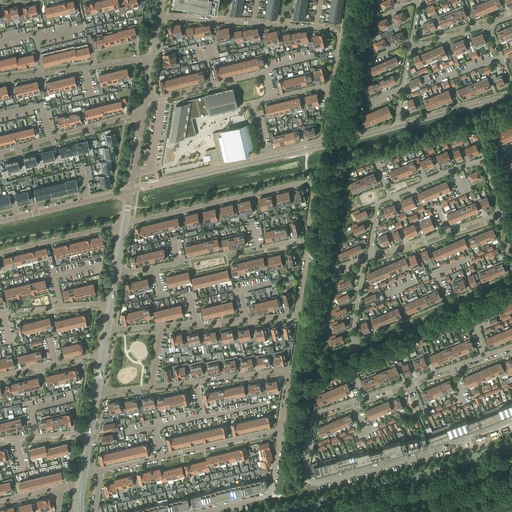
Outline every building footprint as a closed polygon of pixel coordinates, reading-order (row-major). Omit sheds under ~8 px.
[(105,0),(102,0),(99,1),(102,13),(108,11),(105,0)] [(111,0),(105,0),(108,11),(113,10),(111,0)] [(117,0),(111,0),(113,10),(119,9),(119,8),(117,0)] [(123,0),(125,6),(122,7),(123,12),(126,11),(126,10),(132,8),(132,7),(129,0),(123,0)] [(173,0),(172,6),(175,6),(175,5),(180,6),(180,7),(187,8),(187,9),(216,14),(217,14),(219,0),(218,0),(216,0),(173,0)] [(382,4),(381,4),(383,8),(384,9),(394,5),(392,0),(383,0),(384,1),(381,2),(382,4)] [(485,0),(484,1),(484,2),(488,11),(490,11),(493,10),(489,1),(488,1),(488,0),(485,0)] [(493,0),(490,0),(489,1),(493,10),(494,9),(495,9),(497,8),(493,0)] [(72,1),(67,2),(69,14),(78,12),(77,6),(74,6),(72,1)] [(99,1),(94,2),(97,14),(102,13),(99,1)] [(67,2),(61,4),(64,15),(69,14),(67,2)] [(94,2),(88,4),(91,15),(97,14),(94,2)] [(484,2),(480,4),(484,13),(488,11),(484,2)] [(61,4),(56,5),(58,15),(58,14),(59,14),(63,13),(64,15),(61,4)] [(88,4),(83,5),(85,17),(91,15),(88,4)] [(475,5),(475,6),(479,15),(484,13),(480,4),(476,6),(475,5)] [(35,5),(28,6),(31,19),(37,17),(38,20),(41,19),(40,13),(37,14),(35,5)] [(56,5),(50,7),(53,17),(58,15),(56,5)] [(479,15),(475,6),(475,5),(471,7),(471,8),(475,17),(479,15)] [(24,14),(21,15),(23,21),(31,19),(28,6),(22,8),(24,14)] [(467,17),(463,8),(462,6),(457,8),(462,19),(461,19),(462,19),(464,18),(464,19),(466,18),(466,17),(467,17)] [(16,7),(10,8),(13,21),(17,19),(19,19),(19,22),(23,21),(21,15),(18,15),(16,7)] [(45,13),(43,14),(44,20),(47,19),(47,17),(48,17),(52,16),(52,17),(53,17),(50,7),(44,8),(45,13)] [(5,16),(2,16),(4,23),(7,22),(7,21),(12,19),(13,21),(10,8),(4,9),(5,16)] [(462,19),(457,8),(456,9),(457,11),(453,13),(457,21),(457,20),(458,21),(460,20),(461,19),(462,19)] [(457,21),(453,13),(452,10),(447,12),(452,23),(453,23),(455,22),(457,21)] [(394,19),(391,20),(395,28),(398,27),(397,25),(400,24),(399,23),(406,20),(405,18),(406,18),(404,14),(403,14),(402,12),(400,13),(399,13),(396,14),(396,15),(393,16),(394,19)] [(452,23),(447,12),(442,14),(447,25),(449,24),(449,25),(451,24),(451,23),(452,23)] [(447,25),(442,14),(437,16),(438,19),(442,28),(444,27),(446,26),(447,25)] [(386,19),(376,23),(379,29),(386,26),(388,31),(395,28),(393,23),(389,25),(386,19)] [(426,19),(420,21),(422,25),(423,25),(422,25),(423,27),(424,29),(422,30),(421,31),(423,34),(426,33),(426,32),(431,31),(427,22),(426,19)] [(433,20),(427,22),(431,31),(432,30),(434,29),(436,28),(434,23),(434,22),(433,21),(433,20)] [(128,27),(130,38),(136,37),(135,31),(138,30),(136,24),(128,26),(128,27)] [(184,29),(181,30),(180,24),(178,25),(178,24),(175,25),(175,26),(174,26),(177,39),(186,37),(184,29)] [(209,25),(204,27),(203,27),(205,36),(206,39),(212,38),(209,25)] [(177,39),(174,26),(168,27),(171,40),(177,39)] [(195,39),(193,29),(192,27),(190,28),(190,27),(187,28),(187,29),(190,41),(195,39)] [(200,37),(198,27),(193,29),(195,39),(201,38),(200,37)] [(232,32),(229,33),(228,28),(222,29),(226,42),(231,41),(231,40),(234,39),(232,32)] [(226,42),(222,29),(221,29),(218,29),(218,30),(217,30),(218,36),(215,37),(216,40),(216,42),(217,45),(220,44),(220,43),(226,42)] [(257,29),(252,30),(254,40),(254,42),(260,41),(257,29)] [(506,29),(502,31),(506,40),(506,41),(511,39),(510,37),(506,29)] [(112,31),(107,32),(107,34),(109,44),(115,43),(112,32),(112,31)] [(236,37),(234,37),(234,39),(235,42),(237,41),(238,44),(244,42),(243,40),(241,32),(241,31),(238,31),(236,31),(236,32),(235,32),(236,37)] [(278,36),(277,31),(271,32),(274,45),(283,43),(281,36),(278,37),(278,36)] [(502,31),(497,33),(500,39),(498,40),(500,43),(506,40),(502,31)] [(274,45),(271,32),(269,33),(269,32),(266,33),(265,34),(266,39),(263,40),(266,49),(269,48),(268,47),(274,45)] [(306,32),(300,33),(302,43),(302,44),(308,43),(306,32)] [(382,40),(374,43),(377,50),(377,49),(377,50),(381,49),(381,48),(387,45),(385,42),(388,41),(385,32),(380,34),(382,40)] [(393,32),(387,35),(388,38),(391,36),(394,43),(405,39),(404,38),(405,38),(404,36),(403,36),(402,32),(394,35),(393,32)] [(102,33),(101,34),(104,45),(109,44),(107,34),(102,35),(102,33)] [(90,34),(87,35),(89,43),(92,42),(93,48),(99,47),(96,36),(91,37),(90,34)] [(292,44),(289,35),(289,34),(286,34),(284,34),(284,35),(283,35),(286,46),(291,44),(292,44)] [(325,34),(319,35),(322,46),(321,46),(322,48),(328,47),(325,34)] [(482,34),(477,36),(481,45),(486,43),(482,34)] [(316,47),(321,46),(322,46),(319,35),(318,36),(318,35),(315,36),(313,37),(315,42),(314,42),(312,43),(313,50),(317,49),(316,47)] [(481,45),(477,36),(471,38),(475,47),(481,45)] [(463,40),(457,42),(461,52),(467,50),(463,40)] [(461,52),(457,42),(452,45),(457,57),(462,54),(461,52)] [(87,44),(80,46),(83,57),(90,56),(87,44)] [(74,46),(67,47),(70,59),(76,58),(76,59),(77,59),(74,47),(74,46)] [(80,46),(74,47),(77,59),(83,57),(80,46)] [(442,46),(438,48),(441,57),(442,59),(447,57),(442,46)] [(67,47),(61,49),(63,61),(70,59),(67,47)] [(438,48),(433,50),(437,59),(441,57),(438,48)] [(63,61),(61,49),(54,51),(57,62),(63,61)] [(176,52),(175,49),(169,50),(168,51),(169,54),(163,55),(164,56),(163,56),(164,60),(164,59),(165,61),(175,58),(174,53),(176,52)] [(433,50),(428,52),(432,61),(437,59),(433,50)] [(32,55),(27,56),(29,65),(35,64),(33,58),(36,58),(35,51),(32,52),(32,55)] [(57,62),(54,51),(47,52),(50,64),(57,62)] [(47,52),(41,54),(44,66),(50,64),(47,52)] [(428,52),(424,54),(427,63),(432,61),(428,52)] [(419,56),(422,65),(427,63),(424,54),(419,56)] [(264,66),(262,55),(255,56),(256,57),(258,67),(261,67),(263,67),(263,66),(264,66)] [(418,55),(413,57),(417,67),(422,65),(419,56),(418,55)] [(11,57),(9,58),(11,67),(17,65),(17,68),(18,68),(15,56),(11,57)] [(15,56),(18,68),(23,66),(21,57),(16,59),(15,56)] [(172,68),(180,66),(178,57),(175,58),(165,61),(166,67),(172,65),(172,68)] [(396,57),(383,62),(385,68),(398,63),(396,57)] [(383,62),(370,68),(372,74),(385,68),(383,62)] [(327,68),(326,64),(318,66),(319,68),(322,79),(328,77),(326,68),(327,68)] [(222,76),(219,66),(219,65),(213,66),(216,79),(222,77),(222,76)] [(322,79),(319,68),(314,69),(313,67),(310,68),(312,75),(314,74),(315,75),(316,80),(317,80),(318,80),(321,79),(320,79),(322,79)] [(131,78),(130,74),(128,74),(126,68),(120,70),(123,81),(123,80),(131,78)] [(120,70),(115,71),(118,83),(123,81),(120,70)] [(203,71),(203,70),(196,72),(197,73),(199,82),(202,81),(202,82),(204,81),(205,80),(204,74),(203,71)] [(118,83),(115,71),(110,72),(112,83),(117,82),(117,83),(118,83)] [(310,71),(304,73),(306,84),(309,83),(311,83),(311,82),(312,82),(310,71)] [(428,73),(409,81),(412,88),(431,80),(428,73)] [(100,83),(97,84),(98,89),(107,86),(104,74),(98,75),(100,83)] [(494,74),(490,76),(493,82),(495,81),(498,87),(498,88),(499,88),(499,89),(500,89),(500,88),(501,88),(502,87),(502,86),(505,84),(501,75),(496,77),(494,74)] [(393,75),(380,81),(383,87),(395,82),(393,75)] [(73,76),(67,77),(70,90),(80,88),(78,83),(75,84),(73,76)] [(67,77),(62,79),(65,91),(70,90),(67,77)] [(168,89),(165,80),(166,80),(165,78),(159,79),(162,92),(168,91),(168,89)] [(285,89),(283,78),(277,79),(280,91),(286,90),(285,89)] [(487,78),(482,80),(486,89),(491,87),(487,78)] [(62,79),(57,80),(60,93),(60,92),(65,90),(65,92),(65,91),(62,79)] [(57,80),(52,81),(55,94),(60,93),(57,80)] [(482,80),(477,82),(481,91),(486,89),(482,80)] [(37,81),(31,83),(33,93),(39,92),(40,94),(43,93),(42,88),(39,89),(37,81)] [(47,91),(44,91),(46,96),(49,95),(49,94),(54,93),(54,94),(55,94),(52,81),(46,83),(47,91)] [(380,81),(367,86),(370,93),(383,87),(380,81)] [(467,84),(468,86),(472,96),(475,95),(475,94),(476,93),(472,84),(471,82),(467,84)] [(477,82),(472,84),(476,93),(481,91),(477,82)] [(16,95),(13,95),(15,101),(18,101),(17,98),(23,97),(20,85),(14,87),(16,95)] [(6,86),(0,87),(0,88),(3,101),(12,99),(11,94),(8,94),(6,86)] [(468,86),(463,88),(467,97),(468,97),(472,96),(468,86)] [(463,88),(457,91),(458,95),(460,95),(461,97),(461,96),(462,99),(467,97),(463,88)] [(237,108),(233,89),(205,95),(206,96),(187,101),(187,100),(183,101),(184,104),(175,106),(170,139),(176,138),(177,140),(196,135),(192,120),(191,120),(191,119),(210,114),(210,115),(220,113),(237,108)] [(448,90),(443,93),(446,101),(447,103),(452,100),(448,90)] [(319,105),(317,93),(311,95),(314,107),(319,105)] [(443,93),(438,95),(442,103),(446,101),(443,93)] [(307,103),(304,104),(305,110),(314,108),(314,107),(311,95),(305,96),(307,103)] [(438,95),(433,97),(437,105),(442,103),(438,95)] [(428,97),(422,100),(424,103),(425,103),(428,109),(432,107),(429,99),(428,97)] [(433,97),(429,99),(432,107),(437,105),(433,97)] [(299,98),(293,99),(296,110),(302,108),(302,111),(305,110),(304,104),(301,104),(299,98)] [(114,101),(114,102),(115,102),(117,111),(122,110),(121,104),(126,103),(125,99),(114,101)] [(296,110),(293,99),(288,100),(291,111),(290,111),(291,112),(297,111),(296,110)] [(403,102),(402,107),(407,105),(409,111),(410,112),(411,112),(412,112),(412,111),(413,111),(413,110),(416,108),(413,99),(407,101),(407,100),(403,102)] [(288,100),(282,102),(285,112),(291,111),(288,100)] [(282,102),(277,103),(279,114),(285,112),(282,102)] [(277,103),(271,104),(274,115),(279,114),(277,103)] [(274,115),(271,104),(265,106),(267,113),(264,114),(265,120),(275,117),(274,115)] [(102,115),(100,106),(95,107),(97,117),(103,116),(102,115)] [(383,107),(379,109),(381,114),(389,111),(387,106),(388,106),(383,107)] [(90,108),(89,107),(84,108),(84,107),(80,108),(81,109),(82,114),(82,113),(85,112),(87,120),(92,119),(90,108)] [(81,109),(72,111),(75,124),(81,123),(79,115),(82,114),(81,109)] [(383,119),(379,109),(374,111),(378,121),(383,119)] [(70,113),(67,114),(70,126),(75,124),(72,111),(72,112),(72,113),(71,113),(70,113)] [(378,121),(374,111),(370,113),(372,118),(374,123),(378,121)] [(389,111),(381,114),(383,119),(387,117),(392,116),(392,115),(391,115),(389,111)] [(365,115),(360,117),(361,117),(363,122),(372,118),(370,113),(365,115)] [(70,126),(67,114),(67,115),(63,116),(62,115),(65,127),(70,126)] [(57,115),(53,116),(55,121),(58,120),(59,128),(65,127),(62,115),(57,116),(57,115)] [(372,118),(363,122),(365,126),(365,127),(374,123),(372,118)] [(32,126),(27,127),(30,138),(35,136),(33,129),(36,128),(35,123),(32,124),(32,126)] [(298,132),(301,131),(300,127),(300,124),(296,125),(297,128),(292,129),(293,132),(295,141),(300,140),(298,132)] [(248,125),(213,133),(216,148),(205,151),(207,156),(205,156),(206,160),(207,160),(208,163),(219,161),(219,162),(249,155),(249,151),(253,149),(248,125)] [(304,126),(300,127),(301,131),(305,130),(306,137),(310,136),(311,138),(311,137),(315,136),(315,135),(316,135),(315,133),(318,132),(317,129),(314,129),(314,128),(313,128),(313,125),(304,127),(304,126)] [(509,141),(504,131),(500,133),(504,143),(509,141)] [(104,135),(105,141),(116,138),(114,132),(104,135)] [(278,135),(273,137),(272,132),(269,133),(270,139),(273,138),(275,146),(280,145),(278,135)] [(504,143),(500,133),(495,135),(496,135),(500,144),(500,145),(504,143)] [(117,144),(116,138),(105,141),(104,141),(105,147),(112,145),(112,146),(117,144)] [(87,141),(81,142),(84,152),(83,152),(83,153),(89,152),(90,155),(93,154),(92,148),(89,148),(87,141)] [(78,153),(76,144),(70,145),(73,156),(72,156),(72,157),(78,155),(78,153)] [(476,144),(470,147),(474,156),(477,155),(477,154),(479,153),(477,149),(478,148),(477,147),(476,144)] [(73,156),(70,145),(65,146),(67,157),(72,156),(73,156)] [(114,151),(112,146),(112,145),(105,147),(101,148),(102,154),(103,154),(114,151)] [(67,157),(65,146),(58,148),(60,155),(57,156),(59,162),(62,161),(61,159),(67,158),(67,157)] [(470,147),(465,149),(466,152),(466,153),(467,153),(469,158),(471,157),(474,156),(470,147)] [(458,148),(453,150),(454,154),(455,158),(456,158),(457,161),(458,160),(459,161),(462,160),(462,159),(463,158),(458,148)] [(59,162),(57,156),(54,156),(52,149),(46,151),(49,163),(55,162),(55,163),(59,162)] [(49,163),(46,151),(46,150),(41,151),(41,152),(40,152),(42,160),(39,161),(41,168),(44,167),(43,164),(49,163)] [(115,157),(114,151),(103,154),(105,160),(115,157)] [(447,151),(442,153),(446,163),(447,163),(451,162),(450,161),(451,161),(450,157),(449,154),(448,154),(447,151)] [(442,153),(436,156),(437,158),(437,159),(438,162),(439,162),(440,165),(440,166),(443,165),(443,164),(446,163),(442,153)] [(41,168),(39,161),(36,161),(35,154),(29,156),(32,167),(37,166),(38,168),(41,168)] [(32,167),(29,156),(23,157),(25,165),(22,166),(23,172),(26,172),(26,169),(32,168),(32,167)] [(418,157),(415,158),(418,164),(420,163),(421,164),(421,166),(422,166),(423,170),(426,169),(426,170),(429,169),(429,168),(425,159),(424,157),(419,159),(418,157)] [(431,157),(425,159),(429,168),(429,169),(432,167),(434,166),(432,161),(433,161),(432,159),(432,160),(431,157)] [(415,158),(408,161),(412,172),(417,170),(415,165),(418,164),(415,158)] [(23,172),(22,166),(19,167),(17,160),(16,160),(16,159),(12,160),(12,161),(11,161),(13,172),(14,173),(20,172),(20,173),(23,172)] [(511,160),(508,162),(508,161),(501,164),(503,169),(505,167),(507,171),(508,170),(509,172),(511,170),(511,160)] [(13,172),(11,161),(5,162),(7,171),(1,172),(3,178),(9,177),(8,173),(13,172)] [(99,163),(101,169),(111,167),(110,161),(99,163)] [(395,166),(394,167),(398,177),(403,175),(400,167),(397,169),(395,166)] [(113,173),(111,167),(101,169),(99,169),(101,175),(108,173),(108,174),(113,173)] [(394,167),(389,169),(390,172),(393,180),(394,179),(394,180),(399,178),(398,177),(394,167)] [(470,178),(467,179),(470,185),(473,184),(472,181),(474,180),(474,181),(477,179),(481,177),(478,171),(477,171),(475,172),(469,175),(470,178)] [(109,179),(108,174),(108,173),(101,175),(98,176),(100,182),(109,179)] [(374,173),(369,175),(373,184),(372,184),(373,186),(377,184),(377,183),(378,182),(377,181),(378,181),(376,177),(374,173)] [(369,175),(364,178),(368,186),(367,186),(368,188),(372,187),(371,185),(372,184),(373,184),(369,175)] [(364,178),(359,180),(363,188),(362,188),(363,190),(367,189),(366,187),(367,186),(368,186),(364,178)] [(110,186),(109,179),(100,182),(101,188),(110,186)] [(359,180),(354,182),(358,190),(358,192),(362,191),(361,189),(362,188),(363,188),(359,180)] [(354,182),(349,184),(352,193),(353,195),(357,193),(356,191),(358,190),(354,182)] [(446,182),(441,184),(445,192),(450,190),(446,182)] [(441,184),(437,186),(440,194),(445,192),(441,184)] [(437,186),(432,188),(436,196),(440,194),(437,186)] [(31,193),(29,187),(26,187),(26,188),(20,190),(20,191),(21,191),(23,202),(30,200),(28,193),(31,193)] [(41,198),(39,188),(33,189),(35,199),(41,198)] [(295,195),(297,203),(306,201),(305,199),(307,198),(306,194),(304,194),(303,188),(299,188),(299,189),(297,190),(298,195),(295,195)] [(432,188),(427,190),(431,198),(436,196),(432,188)] [(21,191),(20,191),(14,192),(14,190),(11,191),(12,197),(15,196),(17,203),(18,203),(18,204),(23,203),(22,202),(23,202),(21,191)] [(427,190),(423,192),(426,200),(431,198),(427,190)] [(9,198),(12,197),(11,191),(8,192),(8,194),(2,195),(5,206),(6,206),(6,207),(10,206),(10,205),(11,205),(9,198)] [(286,206),(282,192),(279,193),(279,194),(277,195),(278,199),(275,200),(276,206),(277,208),(286,206)] [(286,192),(282,192),(286,206),(295,204),(293,196),(290,196),(289,192),(286,192)] [(427,203),(426,200),(423,192),(418,194),(422,205),(423,205),(427,203)] [(276,206),(275,200),(272,201),(271,196),(269,196),(265,197),(268,210),(274,209),(274,207),(276,206)] [(268,210),(265,197),(261,198),(259,199),(260,204),(257,204),(259,213),(268,210)] [(412,197),(406,199),(410,208),(415,206),(415,205),(416,205),(414,202),(412,197)] [(481,198),(477,200),(479,205),(482,204),(485,210),(490,208),(488,203),(489,203),(488,201),(487,197),(482,199),(481,198)] [(410,208),(406,199),(401,201),(403,207),(404,210),(405,210),(406,212),(411,210),(410,208)] [(248,200),(244,201),(247,212),(246,212),(247,215),(253,213),(253,211),(256,210),(254,204),(251,205),(250,200),(248,201),(248,200)] [(247,212),(244,201),(240,202),(240,203),(238,203),(239,208),(236,209),(238,214),(246,212),(247,212)] [(465,204),(464,204),(469,215),(473,213),(474,213),(469,202),(468,203),(468,205),(466,207),(465,204)] [(471,202),(469,202),(474,213),(479,211),(475,203),(472,204),(471,202)] [(390,206),(389,206),(393,217),(395,217),(394,214),(397,213),(394,204),(393,205),(392,203),(389,204),(390,206)] [(238,214),(236,209),(234,209),(232,204),(230,205),(230,204),(226,205),(230,219),(239,217),(238,214)] [(460,206),(464,217),(469,215),(464,204),(463,205),(464,207),(461,209),(460,206)] [(230,219),(226,205),(222,206),(223,207),(221,207),(222,212),(219,213),(221,221),(230,219)] [(385,213),(382,215),(383,219),(390,216),(392,218),(393,217),(389,206),(383,208),(385,213)] [(459,209),(456,211),(460,219),(464,217),(460,206),(458,207),(459,209)] [(212,223),(209,209),(205,210),(205,211),(203,212),(204,216),(201,217),(203,223),(206,222),(206,225),(212,223)] [(221,221),(219,213),(216,214),(215,209),(213,209),(209,209),(212,223),(217,222),(221,221)] [(358,210),(352,213),(354,216),(355,215),(357,220),(361,219),(366,217),(365,217),(368,216),(368,215),(367,213),(366,210),(360,213),(358,210)] [(451,210),(446,212),(447,215),(450,223),(451,223),(455,221),(451,213),(452,213),(451,210)] [(452,210),(451,210),(452,213),(451,213),(455,221),(460,219),(456,211),(453,212),(452,210)] [(203,223),(201,217),(199,218),(197,213),(195,213),(191,214),(194,225),(195,227),(201,226),(200,224),(203,223)] [(194,225),(191,214),(188,215),(186,216),(187,221),(184,221),(185,227),(194,225)] [(172,219),(175,228),(181,227),(180,223),(179,223),(178,218),(176,218),(175,218),(172,219)] [(430,218),(425,220),(429,230),(430,229),(430,230),(434,228),(435,227),(433,224),(432,220),(430,218)] [(289,224),(291,230),(294,229),(295,234),(297,233),(297,234),(301,233),(299,226),(301,226),(300,221),(298,222),(298,219),(292,221),(292,223),(289,224)] [(425,220),(420,222),(421,225),(420,225),(422,229),(422,228),(424,232),(423,232),(424,233),(427,231),(426,231),(429,230),(425,220)] [(159,232),(157,223),(155,223),(154,223),(151,223),(154,233),(153,233),(154,234),(159,233),(159,232)] [(357,224),(350,226),(351,229),(353,229),(355,235),(366,230),(366,229),(367,228),(366,226),(365,227),(363,224),(358,226),(357,224)] [(414,224),(409,227),(413,236),(416,235),(415,234),(418,233),(416,229),(416,227),(415,227),(414,224)] [(288,236),(285,225),(279,226),(280,228),(282,237),(285,237),(288,237),(288,236)] [(143,236),(141,227),(141,226),(138,227),(135,228),(137,233),(135,233),(136,237),(138,237),(138,239),(144,238),(143,236)] [(409,227),(403,229),(405,232),(404,232),(405,233),(407,238),(409,237),(410,237),(413,236),(409,227)] [(396,229),(391,231),(393,236),(394,240),(395,239),(396,242),(397,242),(398,243),(401,241),(401,240),(402,240),(398,230),(397,231),(396,229)] [(491,229),(488,231),(492,242),(497,240),(493,230),(491,230),(491,229)] [(383,234),(378,236),(380,241),(382,240),(382,242),(382,243),(383,246),(387,245),(387,244),(390,242),(388,237),(390,236),(388,230),(382,232),(383,234)] [(488,231),(483,233),(487,241),(491,239),(492,242),(488,231)] [(243,232),(237,234),(240,245),(242,245),(245,244),(246,244),(245,243),(246,243),(245,240),(243,232)] [(483,233),(478,235),(482,243),(487,241),(483,233)] [(240,245),(237,234),(232,235),(235,247),(238,246),(240,245)] [(235,247),(232,235),(227,236),(230,248),(232,247),(232,248),(235,247)] [(478,235),(474,237),(477,245),(482,243),(478,235)] [(101,236),(95,238),(98,247),(103,246),(103,244),(104,244),(103,240),(102,241),(101,236)] [(230,248),(227,236),(221,238),(224,249),(225,249),(225,250),(228,249),(228,248),(230,248)] [(217,237),(211,238),(212,240),(214,249),(216,249),(219,249),(219,248),(220,248),(217,239),(217,237)] [(470,240),(469,240),(472,247),(477,245),(474,237),(470,238),(470,239),(470,240)] [(349,248),(352,255),(355,253),(363,250),(360,244),(358,239),(353,241),(354,243),(355,245),(349,248)] [(463,239),(459,240),(463,248),(465,247),(467,249),(468,249),(467,246),(464,239),(463,239)] [(204,252),(201,243),(202,243),(201,240),(195,242),(196,244),(198,254),(202,253),(202,252),(204,252)] [(459,240),(455,242),(458,250),(461,249),(462,251),(464,251),(463,248),(459,240)] [(193,254),(191,245),(191,243),(185,244),(187,252),(186,252),(187,255),(188,255),(188,256),(191,255),(193,254)] [(446,246),(442,248),(445,256),(446,258),(448,258),(447,255),(450,254),(451,256),(446,246)] [(46,248),(40,249),(43,260),(48,259),(49,261),(52,261),(51,256),(48,257),(46,248)] [(163,248),(158,249),(160,259),(162,259),(163,259),(166,259),(165,258),(166,258),(166,257),(166,254),(165,254),(163,248)] [(342,252),(338,254),(341,259),(347,257),(351,255),(352,255),(349,248),(341,251),(342,252)] [(427,250),(421,252),(425,261),(430,258),(431,261),(434,259),(432,254),(429,255),(427,250)] [(437,250),(433,252),(436,260),(439,258),(440,261),(442,260),(437,250)] [(296,259),(294,252),(290,253),(291,253),(288,254),(289,259),(286,260),(288,268),(297,266),(297,263),(299,263),(297,258),(296,259)] [(140,265),(137,255),(137,253),(131,254),(132,257),(131,257),(131,261),(133,261),(134,266),(136,265),(136,266),(140,265)] [(284,259),(281,259),(280,255),(278,255),(278,254),(274,255),(277,269),(286,267),(284,259)] [(410,256),(409,257),(414,269),(417,268),(419,272),(425,269),(422,261),(418,263),(415,255),(414,255),(413,254),(410,256)] [(277,269),(274,255),(270,256),(270,257),(268,257),(269,262),(266,263),(268,271),(277,269)] [(11,267),(9,257),(3,258),(5,266),(2,267),(3,272),(7,271),(6,269),(11,268),(11,267)] [(260,268),(257,259),(257,258),(254,259),(252,260),(254,269),(255,271),(260,270),(260,268)] [(402,259),(400,260),(404,269),(409,267),(405,258),(402,259)] [(400,260),(395,262),(399,271),(404,269),(400,260)] [(501,260),(496,262),(501,275),(501,274),(503,273),(503,274),(508,272),(506,268),(504,263),(502,263),(501,260)] [(244,272),(242,262),(240,263),(240,262),(236,263),(237,264),(236,264),(239,275),(245,274),(244,271),(244,272)] [(395,262),(391,264),(394,273),(399,271),(395,262)] [(496,262),(491,264),(492,265),(496,276),(497,277),(496,276),(498,275),(499,276),(501,275),(496,262)] [(239,275),(236,264),(234,264),(231,264),(231,265),(231,266),(230,266),(231,269),(232,269),(234,276),(239,275)] [(391,264),(386,266),(390,275),(394,273),(391,264)] [(496,276),(492,265),(487,267),(491,278),(492,278),(493,277),(494,278),(497,277),(496,276)] [(386,266),(381,268),(385,277),(390,275),(386,266)] [(487,267),(482,269),(487,280),(489,279),(489,280),(492,279),(492,278),(491,278),(487,267)] [(381,268),(377,270),(380,279),(385,277),(381,268)] [(482,269),(477,271),(482,282),(483,281),(484,282),(487,281),(487,280),(482,269)] [(377,270),(372,272),(376,281),(380,279),(377,270)] [(366,280),(365,287),(372,284),(371,283),(376,281),(372,272),(368,273),(369,274),(367,275),(369,279),(366,280)] [(473,274),(468,276),(469,279),(468,280),(470,283),(472,286),(473,286),(473,287),(477,285),(476,284),(477,284),(473,274)] [(462,277),(456,280),(461,291),(464,290),(464,289),(466,288),(465,284),(464,282),(462,277)] [(145,290),(142,280),(142,279),(139,280),(139,281),(137,281),(140,293),(145,291),(145,290)] [(343,279),(337,282),(338,284),(339,284),(342,289),(345,288),(349,287),(349,286),(350,286),(352,285),(353,285),(352,284),(353,284),(352,279),(351,280),(350,279),(347,280),(347,279),(344,280),(343,279)] [(453,283),(452,284),(453,287),(453,289),(454,289),(456,293),(458,292),(458,293),(461,291),(456,280),(452,281),(453,283)] [(127,284),(126,284),(127,289),(126,289),(127,293),(128,293),(129,295),(134,294),(132,283),(131,281),(130,282),(127,283),(127,284)] [(140,293),(137,281),(134,282),(132,283),(134,294),(140,293)] [(365,300),(364,301),(365,303),(367,303),(367,304),(378,299),(375,294),(380,292),(379,288),(372,291),(373,294),(364,298),(365,300)] [(436,301),(432,293),(431,290),(427,292),(428,295),(431,303),(436,301)] [(437,291),(432,293),(436,301),(440,300),(439,299),(440,298),(441,298),(437,291)] [(291,292),(280,295),(282,301),(285,300),(286,305),(289,304),(289,305),(292,304),(291,297),(292,297),(291,292)] [(427,292),(422,294),(423,297),(427,305),(431,303),(428,295),(427,292)] [(341,293),(335,296),(336,299),(337,298),(339,304),(343,302),(344,302),(348,300),(350,299),(348,293),(342,296),(341,293)] [(279,307),(276,296),(271,297),(271,300),(272,300),(274,309),(276,308),(276,309),(279,308),(279,307)] [(423,297),(418,299),(422,307),(427,305),(423,297)] [(266,299),(260,300),(261,302),(263,311),(264,312),(267,311),(266,311),(269,310),(266,301),(266,299)] [(418,299),(414,301),(417,309),(422,307),(418,299)] [(414,301),(409,303),(413,311),(417,309),(414,301)] [(409,303),(404,305),(407,312),(408,312),(409,312),(409,313),(413,311),(409,303)] [(505,313),(500,315),(503,320),(511,317),(509,313),(511,311),(511,303),(503,307),(505,313)] [(151,317),(148,306),(143,307),(146,318),(148,318),(151,318),(151,317)] [(146,318),(143,307),(137,308),(138,311),(140,320),(142,319),(143,320),(146,319),(145,318),(146,318)] [(339,307),(330,311),(331,314),(335,312),(337,317),(341,316),(345,315),(345,314),(348,313),(348,312),(349,312),(348,309),(347,310),(346,307),(340,310),(339,307)] [(398,308),(376,318),(379,327),(382,326),(381,325),(383,324),(384,325),(386,324),(386,323),(388,322),(388,323),(391,322),(390,321),(392,320),(393,321),(395,320),(395,319),(397,318),(397,319),(400,318),(400,317),(401,316),(401,315),(400,314),(398,308)] [(135,321),(133,312),(133,309),(127,311),(127,312),(130,323),(133,322),(133,321),(135,321)] [(130,323),(127,312),(122,313),(122,314),(121,315),(122,319),(123,318),(124,323),(126,323),(126,324),(130,323)] [(88,319),(87,313),(81,315),(83,324),(91,322),(90,318),(88,319)] [(379,327),(376,318),(375,315),(370,317),(374,327),(375,329),(377,328),(377,326),(379,326),(379,327)] [(361,327),(362,330),(362,331),(363,330),(365,333),(366,332),(369,331),(370,330),(367,323),(369,321),(367,316),(364,317),(366,321),(364,322),(363,323),(362,323),(361,323),(361,324),(362,327),(361,327)] [(49,318),(43,319),(45,328),(53,326),(52,322),(50,322),(49,318)] [(337,321),(330,324),(332,327),(333,326),(335,331),(339,330),(344,328),(343,328),(346,327),(344,321),(338,324),(337,321)] [(18,331),(16,331),(18,338),(23,337),(25,336),(24,333),(22,324),(18,325),(17,326),(18,331)] [(285,334),(283,334),(284,339),(286,339),(286,340),(292,338),(289,325),(285,326),(285,327),(283,327),(285,334)] [(279,334),(277,326),(273,327),(273,328),(271,328),(274,341),(280,339),(280,340),(283,339),(282,333),(279,334)] [(251,335),(249,328),(245,329),(245,330),(244,330),(247,342),(255,341),(254,338),(253,335),(251,335)] [(263,340),(261,329),(259,329),(259,328),(255,329),(257,337),(254,338),(255,341),(255,344),(264,342),(263,340)] [(268,336),(266,328),(261,329),(263,340),(268,339),(269,341),(272,341),(271,335),(268,336)] [(503,331),(500,333),(504,341),(508,339),(504,328),(503,329),(503,331)] [(234,337),(232,330),(227,331),(230,344),(235,342),(235,343),(238,342),(237,338),(237,336),(234,337)] [(247,342),(244,330),(242,330),(238,330),(240,338),(237,338),(238,342),(238,344),(247,342)] [(499,333),(496,335),(499,343),(504,341),(500,333),(499,330),(498,331),(499,333)] [(217,338),(215,331),(211,331),(211,332),(210,333),(213,344),(212,344),(212,345),(221,343),(220,340),(220,337),(217,338)] [(230,344),(227,331),(221,333),(223,340),(220,340),(221,343),(221,346),(224,345),(230,344)] [(213,344),(210,333),(209,333),(208,332),(204,333),(206,340),(203,341),(204,345),(204,347),(207,346),(212,344),(213,344)] [(204,345),(203,341),(203,339),(200,340),(198,333),(193,334),(196,347),(204,345)] [(135,334),(124,335),(125,344),(133,344),(134,351),(137,351),(136,344),(134,344),(134,340),(136,340),(135,334)] [(181,334),(176,335),(179,348),(187,346),(186,343),(186,340),(183,341),(181,334)] [(196,347),(193,334),(188,335),(189,342),(186,343),(187,346),(188,351),(191,350),(191,348),(196,347)] [(491,334),(490,334),(491,337),(495,345),(499,343),(496,335),(493,336),(491,334)] [(179,348),(176,335),(175,336),(174,335),(170,336),(172,343),(169,344),(168,352),(174,350),(174,349),(179,348)] [(335,335),(328,337),(329,340),(331,340),(333,345),(337,344),(341,343),(340,342),(344,341),(344,340),(345,340),(344,337),(343,338),(342,335),(336,338),(335,335)] [(487,335),(485,336),(486,339),(489,347),(490,346),(490,347),(495,345),(491,337),(488,338),(487,335)] [(470,339),(465,341),(469,351),(474,349),(472,344),(471,342),(470,339)] [(83,340),(77,341),(78,343),(80,352),(80,353),(84,352),(84,351),(85,351),(84,346),(86,345),(85,342),(83,342),(83,340)] [(459,341),(454,343),(459,355),(461,355),(463,354),(464,353),(459,341)] [(459,341),(464,353),(466,353),(468,352),(469,351),(465,341),(460,343),(459,341)] [(454,343),(449,345),(454,358),(456,357),(458,356),(459,355),(454,343)] [(444,347),(445,350),(449,360),(454,358),(449,345),(444,347)] [(288,356),(290,346),(283,348),(284,350),(279,351),(282,364),(287,363),(286,356),(288,356)] [(445,350),(440,352),(444,362),(449,360),(445,350)] [(42,351),(34,352),(36,362),(42,360),(41,356),(43,355),(42,351)] [(282,364),(279,351),(271,353),(272,358),(272,359),(275,358),(276,365),(282,364)] [(271,366),(269,359),(272,358),(271,353),(270,352),(267,353),(268,353),(262,355),(265,366),(266,366),(267,367),(271,366)] [(440,352),(435,354),(439,364),(441,363),(441,364),(443,363),(443,362),(444,362),(440,352)] [(422,353),(417,356),(418,359),(422,369),(423,368),(423,369),(427,367),(428,367),(426,363),(427,363),(425,359),(424,357),(423,354),(422,353)] [(5,356),(6,358),(8,368),(14,367),(13,366),(14,365),(14,363),(13,363),(11,354),(5,356)] [(254,368),(252,361),(255,360),(254,356),(254,354),(251,355),(251,356),(245,357),(246,358),(248,369),(250,368),(250,369),(254,368)] [(435,354),(430,356),(431,359),(430,359),(431,361),(432,361),(434,366),(439,364),(435,354)] [(26,364),(24,355),(16,357),(17,361),(19,361),(20,365),(26,364)] [(265,366),(262,355),(257,356),(257,355),(254,356),(255,360),(255,362),(258,361),(260,368),(264,367),(265,366)] [(238,362),(237,358),(237,356),(233,357),(234,358),(229,359),(232,371),(233,370),(233,371),(237,370),(235,363),(238,362)] [(417,356),(412,358),(413,361),(414,364),(413,364),(415,368),(415,367),(417,371),(417,372),(420,371),(419,370),(422,369),(418,359),(417,356)] [(246,358),(241,359),(240,357),(237,358),(238,362),(239,364),(242,363),(243,371),(247,370),(247,369),(248,369),(246,358)] [(232,371),(229,359),(229,358),(220,360),(222,365),(221,365),(222,366),(225,365),(226,373),(230,372),(230,371),(232,371)] [(222,365),(220,360),(220,359),(212,361),(215,373),(216,373),(220,373),(219,365),(221,365),(222,365)] [(205,366),(204,363),(203,360),(195,362),(198,375),(203,374),(202,367),(205,366)] [(215,373),(212,361),(204,363),(205,366),(205,368),(208,368),(210,375),(214,374),(213,373),(215,373)] [(401,361),(397,363),(400,370),(403,368),(403,369),(404,373),(405,373),(406,376),(407,375),(408,376),(411,375),(411,374),(412,373),(407,362),(402,365),(401,361)] [(198,375),(195,362),(187,364),(188,369),(188,370),(191,369),(193,377),(197,376),(197,375),(198,375)] [(188,369),(187,364),(187,363),(184,363),(184,364),(179,365),(181,377),(187,376),(185,369),(188,369)] [(496,364),(500,374),(501,377),(506,374),(505,371),(504,372),(500,363),(496,365),(496,364)] [(181,377),(179,365),(179,364),(170,366),(172,372),(174,372),(176,379),(181,377)] [(399,375),(395,366),(394,364),(389,366),(391,368),(394,377),(399,375)] [(500,374),(496,364),(495,364),(496,365),(491,367),(495,376),(500,374)] [(495,376),(491,367),(487,369),(491,378),(495,376)] [(72,370),(74,380),(74,381),(80,380),(79,378),(81,377),(80,373),(78,374),(77,369),(76,369),(76,368),(72,369),(72,370)] [(172,379),(170,368),(164,369),(162,370),(162,374),(165,373),(166,381),(170,380),(170,379),(172,379)] [(391,368),(386,370),(390,379),(394,377),(391,368)] [(491,378),(487,369),(483,370),(486,379),(491,378)] [(386,370),(381,372),(385,381),(390,379),(386,370)] [(486,379),(483,370),(478,372),(482,381),(486,379)] [(69,381),(66,371),(63,371),(64,372),(61,373),(64,383),(63,383),(64,384),(69,383),(69,381)] [(381,372),(377,374),(380,383),(385,381),(381,372)] [(482,381),(478,372),(474,374),(478,383),(482,381)] [(377,374),(372,376),(376,385),(380,383),(377,374)] [(478,383),(474,374),(469,376),(473,385),(478,383)] [(53,385),(51,375),(45,376),(46,381),(44,381),(46,386),(47,385),(48,388),(54,386),(53,385)] [(372,376),(367,378),(371,387),(376,385),(372,376)] [(469,376),(465,378),(469,387),(473,385),(469,376)] [(33,379),(32,379),(34,388),(39,387),(40,387),(41,387),(41,386),(41,384),(40,382),(38,382),(38,380),(37,378),(34,378),(34,379),(33,379)] [(367,378),(362,380),(366,389),(371,387),(367,378)] [(447,381),(444,382),(448,391),(453,389),(449,380),(447,381)] [(274,393),(271,382),(270,382),(270,381),(266,382),(267,390),(264,390),(265,394),(266,396),(269,395),(274,394),(274,393)] [(18,392),(16,382),(13,383),(13,384),(11,384),(14,396),(19,394),(19,392),(18,392)] [(264,390),(264,388),(261,389),(259,382),(255,383),(255,384),(254,384),(257,396),(256,396),(257,396),(265,394),(264,390)] [(440,384),(444,395),(449,393),(448,391),(444,382),(440,384)] [(257,396),(254,384),(253,384),(252,383),(248,384),(250,392),(247,392),(248,397),(248,398),(252,397),(256,396),(257,396)] [(347,383),(342,385),(346,394),(349,393),(351,392),(347,383)] [(14,396),(11,384),(10,384),(7,385),(5,386),(7,391),(5,391),(6,395),(7,397),(14,396)] [(239,386),(238,386),(241,397),(243,397),(243,398),(248,397),(247,392),(245,393),(243,385),(243,384),(239,385),(239,386)] [(440,384),(435,386),(439,395),(440,397),(444,395),(440,384),(439,384),(440,384)] [(346,394),(342,385),(338,387),(342,396),(346,394)] [(332,386),(328,388),(329,391),(333,400),(335,399),(337,398),(334,389),(332,386)] [(435,386),(430,388),(434,397),(439,395),(435,386)] [(342,396),(338,387),(334,389),(337,398),(342,396)] [(430,388),(426,390),(429,399),(430,399),(434,397),(430,388)] [(324,390),(319,391),(320,394),(324,403),(328,401),(324,390)] [(423,393),(421,393),(426,404),(431,401),(430,399),(429,399),(426,390),(422,392),(423,393)] [(329,391),(325,392),(329,401),(333,400),(329,391)] [(315,395),(315,398),(317,398),(319,405),(324,403),(320,394),(319,395),(319,394),(315,395)] [(148,398),(147,398),(150,411),(158,409),(157,403),(154,404),(152,396),(148,397),(148,398)] [(396,406),(393,407),(395,412),(396,414),(401,412),(400,410),(403,409),(401,403),(402,403),(401,401),(400,401),(399,398),(398,398),(398,397),(396,398),(396,399),(393,400),(396,406)] [(150,411),(147,398),(141,399),(143,406),(140,407),(142,413),(150,411)] [(142,413),(140,407),(140,405),(137,406),(135,399),(130,400),(133,413),(138,412),(139,414),(142,414),(142,413)] [(124,413),(123,409),(123,407),(120,408),(118,400),(114,401),(114,402),(113,402),(115,414),(121,413),(121,414),(124,413)] [(133,413),(130,400),(125,401),(126,408),(123,409),(124,413),(124,415),(133,413)] [(115,414),(113,402),(111,403),(111,402),(107,403),(109,412),(106,413),(107,417),(111,416),(110,415),(115,414)] [(388,402),(384,403),(387,411),(390,410),(391,413),(395,412),(393,407),(391,408),(389,402),(388,402)] [(511,414),(508,405),(508,403),(503,405),(507,416),(511,414)] [(502,404),(498,406),(498,407),(498,408),(502,418),(505,417),(507,416),(503,405),(502,404)] [(498,406),(493,408),(494,409),(498,420),(502,418),(498,408),(498,407),(498,406)] [(493,408),(489,410),(489,411),(493,421),(498,420),(494,409),(493,408)] [(370,409),(366,411),(369,419),(372,418),(374,420),(375,419),(370,409)] [(72,410),(65,412),(68,424),(72,423),(74,422),(72,417),(74,417),(73,413),(72,410)] [(489,410),(484,412),(485,413),(485,414),(489,423),(493,421),(489,411),(489,410)] [(68,424),(65,412),(60,413),(63,425),(66,425),(66,424),(68,424)] [(63,425),(60,413),(55,415),(58,426),(60,426),(63,425)] [(349,414),(345,415),(349,424),(354,422),(350,414),(349,415),(349,414)] [(58,426),(55,415),(49,416),(50,418),(52,428),(55,427),(58,426)] [(349,424),(345,415),(345,416),(343,417),(343,416),(340,417),(341,418),(344,426),(349,424)] [(19,416),(14,418),(17,429),(22,428),(21,423),(23,423),(22,418),(21,416),(19,416)] [(17,429),(14,418),(8,419),(9,421),(11,431),(14,430),(17,429)] [(341,418),(339,419),(339,418),(336,419),(336,420),(337,420),(340,428),(344,426),(341,418)] [(47,429),(45,420),(40,421),(39,421),(38,421),(37,421),(38,424),(38,426),(40,426),(41,428),(41,430),(42,430),(44,429),(45,429),(47,429)] [(337,420),(336,420),(335,421),(334,420),(332,421),(332,422),(336,430),(340,428),(337,420)] [(456,421),(451,423),(452,427),(456,436),(460,434),(457,425),(456,421)] [(470,430),(467,423),(466,421),(462,423),(465,432),(470,430)] [(466,421),(467,423),(470,430),(475,429),(472,421),(467,423),(467,421),(466,421)] [(116,428),(115,422),(104,424),(104,426),(103,427),(104,431),(112,429),(113,432),(118,430),(118,427),(116,428)] [(330,422),(327,423),(332,434),(337,432),(336,430),(332,422),(330,423),(330,422)] [(325,424),(323,425),(328,436),(332,434),(327,423),(328,424),(326,425),(325,424)] [(456,436),(452,427),(451,423),(446,424),(446,426),(451,437),(456,436)] [(465,432),(462,423),(457,425),(460,434),(465,432)] [(321,425),(318,427),(318,428),(319,428),(323,438),(328,436),(323,425),(323,426),(321,427),(321,425)] [(446,426),(442,427),(446,439),(451,437),(446,426)] [(442,427),(437,429),(438,433),(441,441),(446,439),(442,427)] [(437,429),(432,431),(434,435),(436,443),(441,441),(438,433),(437,429)] [(432,431),(427,433),(431,444),(436,443),(434,435),(432,431)] [(102,438),(101,438),(102,442),(110,441),(111,443),(117,442),(116,439),(115,439),(114,433),(102,436),(102,438)] [(407,446),(405,442),(405,440),(400,441),(400,442),(404,453),(408,451),(407,448),(408,448),(407,445),(407,446)] [(270,447),(268,442),(257,445),(259,451),(261,450),(260,450),(270,447)] [(404,453),(400,442),(394,443),(398,454),(403,453),(404,453)] [(398,454),(394,443),(389,445),(392,456),(398,454)] [(392,456),(389,445),(383,447),(386,458),(392,456)] [(6,449),(0,450),(3,460),(9,459),(6,449)] [(362,464),(359,454),(359,451),(354,453),(354,455),(357,465),(362,464)] [(231,462),(229,452),(223,453),(225,462),(225,463),(226,463),(231,462)] [(354,455),(349,457),(351,467),(351,466),(354,466),(357,465),(354,455)] [(349,457),(343,458),(345,468),(346,468),(345,468),(348,467),(348,468),(351,467),(349,457)] [(336,458),(331,459),(332,461),(335,471),(339,470),(337,460),(336,458)] [(343,458),(337,460),(339,470),(340,470),(340,469),(342,469),(345,468),(343,458)] [(271,464),(270,459),(263,461),(263,460),(261,461),(262,467),(257,468),(259,474),(265,472),(264,466),(271,464)] [(318,462),(313,464),(313,463),(310,467),(311,467),(314,466),(316,476),(321,475),(318,465),(318,462)] [(184,476),(182,466),(176,468),(178,477),(178,478),(184,476)] [(162,480),(160,472),(159,469),(153,470),(156,479),(155,479),(156,481),(161,480),(162,480)] [(173,478),(171,469),(167,469),(168,470),(165,470),(167,479),(167,481),(173,479),(173,478)] [(138,480),(135,480),(137,487),(140,486),(139,485),(145,484),(144,482),(142,473),(136,474),(137,477),(138,480)] [(137,487),(135,480),(132,481),(131,476),(125,477),(127,486),(133,485),(133,488),(137,487)] [(127,486),(125,477),(119,478),(122,487),(121,487),(122,489),(128,487),(127,486)] [(8,479),(3,481),(3,483),(5,492),(11,491),(10,486),(13,485),(11,479),(8,479)] [(26,489),(24,481),(18,482),(20,491),(26,489)] [(116,489),(115,483),(114,483),(109,484),(111,494),(112,494),(117,493),(116,489)] [(111,494),(109,484),(103,485),(105,492),(102,493),(103,500),(107,499),(106,496),(112,495),(112,494),(111,494)] [(48,498),(42,499),(45,509),(51,507),(51,510),(54,509),(53,502),(50,503),(49,498),(48,498)] [(38,509),(35,510),(36,511),(39,511),(39,510),(45,509),(42,499),(42,500),(36,501),(38,509)] [(26,504),(25,504),(26,511),(36,511),(35,510),(33,511),(31,503),(30,503),(29,502),(26,503),(26,504)]
